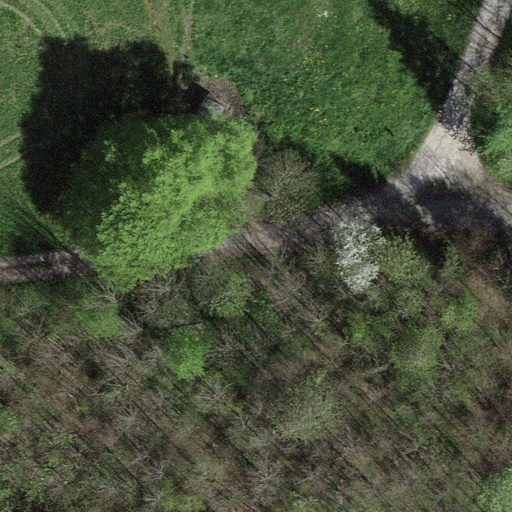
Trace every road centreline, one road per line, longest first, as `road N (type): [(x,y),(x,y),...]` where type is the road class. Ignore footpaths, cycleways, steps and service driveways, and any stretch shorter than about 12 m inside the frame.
road 1 (track): [(424,192),(267,235),(0,270)]
road 2 (track): [(497,0),(424,192)]
